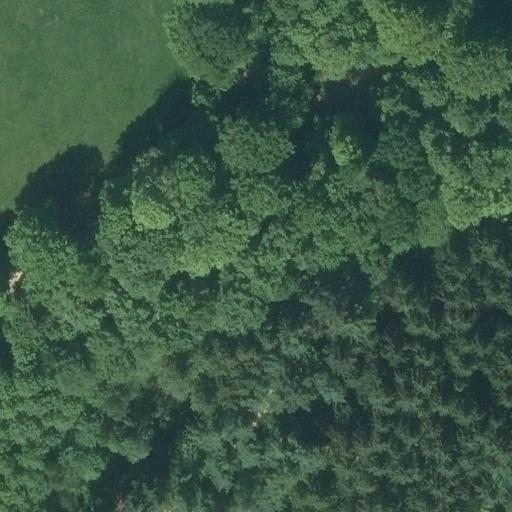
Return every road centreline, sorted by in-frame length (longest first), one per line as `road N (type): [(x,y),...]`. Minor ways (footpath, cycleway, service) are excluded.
road 1 (unknown): [(174,511),(260,402),(305,270),(346,89)]
road 2 (track): [(253,149),(0,289)]
road 3 (track): [(471,0),(346,89)]
road 4 (track): [(253,149),(246,0)]
